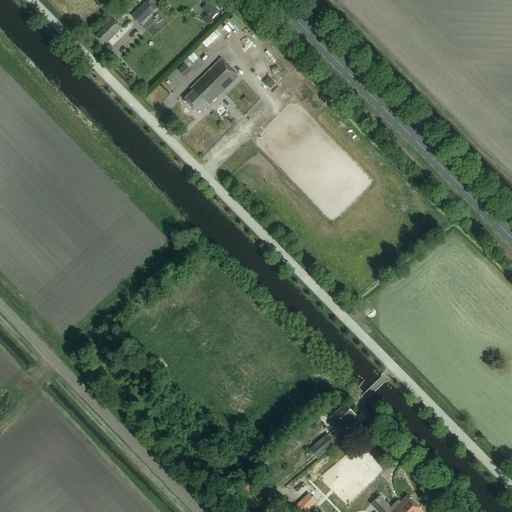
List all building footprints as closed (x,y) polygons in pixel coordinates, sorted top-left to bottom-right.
[(153,0),(151,0),(147,4),(145,3),(131,17),(139,25),(160,6),(153,0)] [(213,0),(208,6),(215,13),(222,6),(215,0),(213,0)] [(122,29),(112,18),(102,28),(104,30),(96,38),(102,45),(104,42),(106,44),(122,29)] [(238,77),(222,60),(191,90),(193,92),(184,101),(197,114),(200,111),(202,113),(238,77)] [(277,67),(271,69),(272,73),(273,75),(279,74),(277,67)] [(182,68),(176,74),(182,79),(187,74),(182,68)] [(269,78),(263,84),(266,87),(269,90),(276,85),(269,78)] [(245,97),(241,101),(247,107),(251,103),(245,97)] [(356,416),(345,404),(330,418),(333,421),(329,425),(335,431),(339,427),(341,430),(356,416)] [(321,458),(337,445),(328,435),(313,448),(315,451),(309,456),(314,462),(321,457),(321,458)] [(314,488),(308,494),(294,509),(296,511),(307,511),(317,503),(323,497),(314,488)] [(376,511),(407,511),(416,504),(408,496),(401,502),(399,501),(392,507),(381,495),(370,505),(376,511)]
